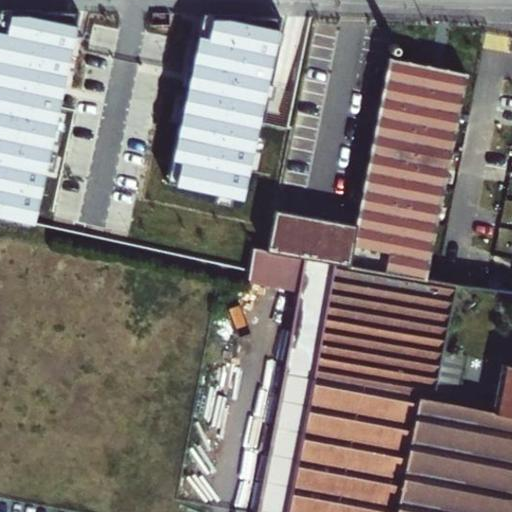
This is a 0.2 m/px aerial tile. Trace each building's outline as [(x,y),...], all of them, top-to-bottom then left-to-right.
[(0,212),(33,220),(75,9),(0,7),(0,212)] [(167,182),(242,198),(278,15),(200,13),(167,182)] [(388,51),(390,52),(392,52),(394,51),(395,50),(397,49),(397,46),(397,44),(396,42),(395,41),(393,40),(391,39),(389,40),(387,41),(385,42),(385,44),(384,46),(385,48),(386,50),(388,51)] [(424,279),(465,74),(387,59),(353,225),(274,209),(266,249),(297,255),(424,279)] [(297,255),(266,249),(251,246),(246,277),(292,285),(297,255)] [(292,285),(254,511),(511,511),(511,415),(492,412),(432,399),(442,350),(455,283),(424,279),(297,255),(292,285)] [(462,354),(442,350),(432,399),(492,412),(495,398),(454,390),(462,354)] [(492,412),(511,415),(511,364),(502,362),(495,398),(492,412)]
